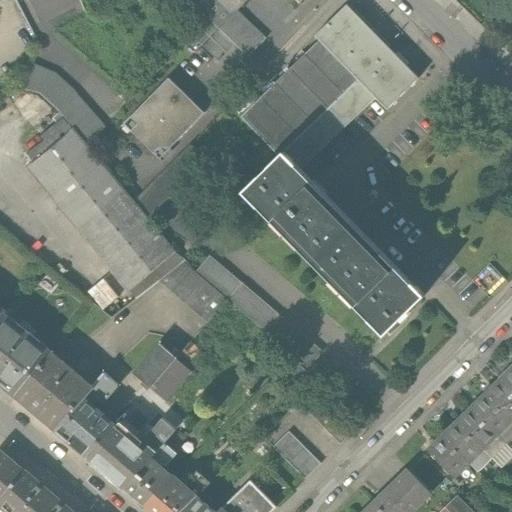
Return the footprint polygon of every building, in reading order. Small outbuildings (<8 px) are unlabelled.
[(190,0),(209,18),(235,43),(247,55),(265,38),(237,10),(246,0),(190,0)] [(315,35),(320,39),(374,99),(386,110),(418,78),(409,69),(394,54),(352,11),(346,5),(315,35)] [(511,14),(500,27),(511,39),(511,14)] [(218,61),(235,43),(209,18),(192,35),(218,61)] [(300,171),(374,99),(320,39),(259,98),(248,86),(229,105),(280,157),(284,154),(300,171)] [(52,72),(28,61),(17,86),(37,92),(55,109),(62,116),(70,127),(85,144),(103,125),(73,90),(52,72)] [(138,123),(131,130),(152,150),(158,145),(169,146),(202,111),(167,77),(130,115),(138,123)] [(25,153),(30,160),(70,127),(62,116),(39,135),(43,138),(25,153)] [(133,201),(85,144),(70,127),(30,160),(24,165),(136,298),(159,280),(183,261),(182,259),(174,251),(148,219),(133,201)] [(190,143),(133,201),(148,219),(206,159),(190,143)] [(244,193),(384,336),(424,297),(388,260),(315,186),(300,171),(284,154),(280,157),(244,193)] [(184,242),(174,251),(182,259),(192,251),(184,242)] [(209,255),(194,272),(226,299),(241,282),(209,255)] [(194,272),(183,261),(159,280),(208,322),(226,299),(194,272)] [(321,351),(241,282),(226,299),(307,368),(321,351)] [(0,383),(13,394),(47,353),(0,313),(0,383)] [(155,340),(129,370),(164,400),(190,370),(186,366),(174,357),(155,340)] [(188,341),(174,357),(186,366),(199,350),(188,341)] [(89,389),(47,353),(13,394),(55,430),(82,397),(89,389)] [(511,362),(497,376),(511,391),(511,362)] [(102,374),(89,389),(82,397),(97,410),(117,386),(102,374)] [(511,391),(497,376),(482,391),(511,420),(511,418),(511,391)] [(482,391),(468,405),(497,434),(511,420),(482,391)] [(55,430),(85,455),(110,426),(112,423),(97,410),(82,397),(55,430)] [(308,412),(340,444),(355,429),(324,397),(308,412)] [(468,405),(453,419),(482,448),(497,434),(468,405)] [(137,449),(149,459),(164,442),(176,429),(163,418),(137,449)] [(468,462),(482,448),(453,419),(439,434),(468,462)] [(137,449),(110,426),(85,455),(124,488),(149,459),(137,449)] [(273,447),(305,479),(320,464),(288,432),(273,447)] [(439,434),(425,448),(453,477),(468,462),(439,434)] [(177,453),(164,442),(149,459),(163,470),(177,453)] [(0,499),(24,472),(0,451),(0,499)] [(163,470),(149,459),(124,488),(144,505),(169,476),(163,470)] [(404,467),(357,511),(408,511),(429,492),(404,467)] [(193,471),(181,486),(169,476),(144,505),(152,511),(180,511),(194,496),(206,482),(193,471)] [(37,511),(51,496),(24,472),(0,499),(0,505),(7,511),(37,511)] [(223,510),(224,511),(271,511),(277,507),(251,482),(223,510)] [(70,511),(51,496),(37,511),(70,511)] [(221,511),(213,511),(194,496),(180,511),(224,511),(223,510),(221,511)] [(470,511),(457,499),(443,511),(470,511)]
